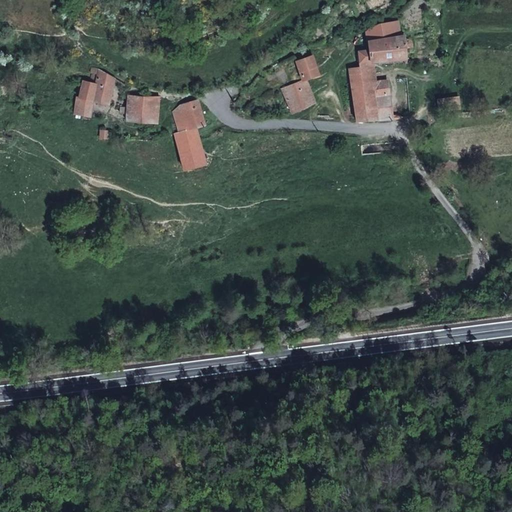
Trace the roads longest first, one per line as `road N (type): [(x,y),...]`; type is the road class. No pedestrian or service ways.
road 1 (residential): [(254,360),(282,326),(437,300),(473,280),(484,260),(398,126),(354,133),(339,82),(350,27)]
road 2 (secondary): [(511,330),(254,360)]
road 3 (secondary): [(254,360),(0,387)]
